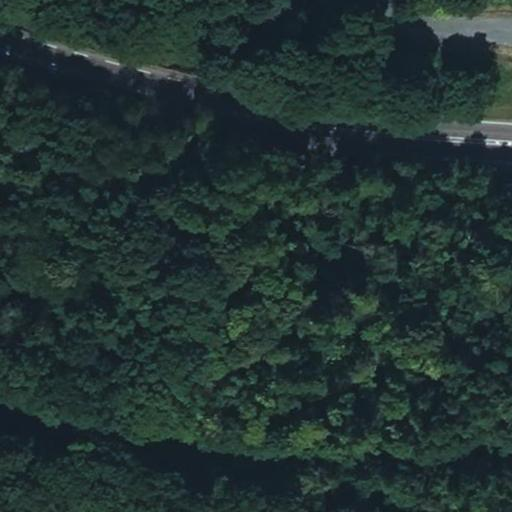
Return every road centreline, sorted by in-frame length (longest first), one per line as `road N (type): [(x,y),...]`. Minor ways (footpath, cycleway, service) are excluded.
road 1 (secondary): [(0,48),(317,128),(511,144)]
road 2 (tertiary): [(345,0),(426,22),(511,30)]
